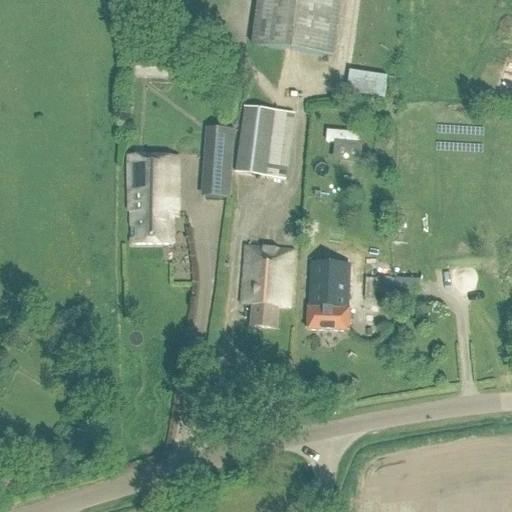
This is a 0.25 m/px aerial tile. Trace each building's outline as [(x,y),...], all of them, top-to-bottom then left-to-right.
[(259,0),(253,49),(332,59),(339,0),(259,0)] [(388,78),(350,72),(347,94),(385,100),(388,78)] [(292,115),(245,109),(236,175),(284,181),(292,115)] [(200,200),(230,202),(235,132),(205,130),(200,200)] [(336,146),(335,161),(359,163),(360,148),(336,146)] [(179,219),(178,159),(130,158),(130,213),(132,213),(132,246),(173,245),(173,219),(179,219)] [(242,308),(253,309),(251,329),(276,331),(278,311),(288,311),(294,254),(247,250),(242,308)] [(396,297),(396,290),(419,291),(419,283),(392,282),(393,264),(368,262),(366,280),(364,301),(375,301),(376,296),(388,297),(388,296),(396,297)] [(308,309),(308,332),(349,334),(350,311),(341,310),(341,298),(350,298),(351,270),(310,269),(309,298),(305,298),(305,309),(308,309)] [(36,471),(47,469),(45,458),(34,460),(36,471)]
